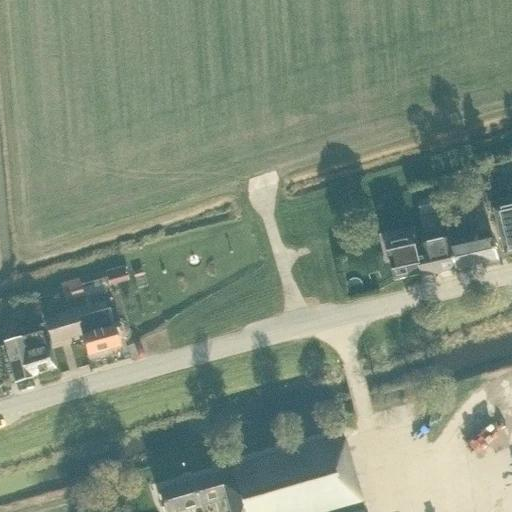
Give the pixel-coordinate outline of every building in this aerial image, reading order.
[(483,185),(470,188),(475,208),(488,204),(483,185)] [(439,198),(418,202),(421,218),(442,213),(458,210),(454,191),(438,194),(439,198)] [(505,256),(511,254),(511,207),(494,212),(505,256)] [(481,217),(445,225),(449,241),(455,270),(497,261),(491,233),(485,234),(481,217)] [(413,238),(386,244),(390,262),(395,281),(421,275),(421,278),(455,270),(449,241),(427,245),(428,250),(417,252),(414,242),(413,238)] [(107,268),(110,284),(129,280),(126,265),(107,268)] [(77,279),(59,285),(65,302),(83,297),(77,279)] [(119,347),(116,338),(120,337),(122,334),(121,326),(117,325),(113,326),(108,310),(75,320),(73,313),(43,322),(50,345),(80,336),(86,357),(119,347)] [(55,371),(45,337),(42,325),(17,332),(19,339),(3,344),(13,383),(55,371)] [(364,511),(363,509),(362,509),(341,436),(217,473),(217,475),(157,492),(162,511),(181,511),(215,502),(217,511),(364,511)]
